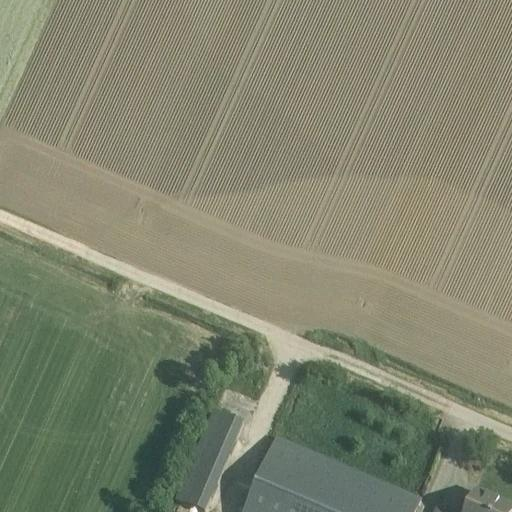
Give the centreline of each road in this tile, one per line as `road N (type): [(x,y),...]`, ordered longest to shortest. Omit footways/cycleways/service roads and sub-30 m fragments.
road 1 (track): [(326,355),(0,216)]
road 2 (unclassified): [(511,434),(326,355)]
